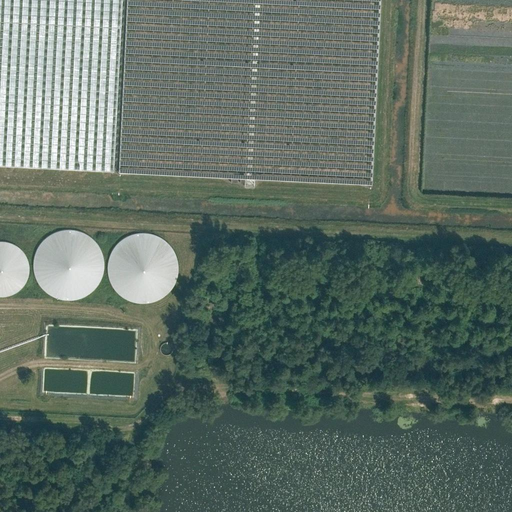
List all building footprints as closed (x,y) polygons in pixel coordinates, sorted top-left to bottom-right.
[(0,0),(0,165),(113,171),(120,27),(121,0),(0,0)] [(126,0),(118,172),(371,184),(379,0),(126,0)] [(62,300),(65,300),(68,301),(71,300),(74,300),(77,299),(80,298),(83,297),(86,296),(88,294),(91,292),(93,290),(95,288),(97,285),(99,283),(100,280),(101,277),(102,274),(103,271),(103,268),(103,265),(103,262),(103,259),(102,256),(101,253),(100,250),(99,247),(97,245),(95,242),(93,240),(91,238),(88,236),(86,234),(83,233),(80,232),(77,231),(74,230),(71,230),(68,229),(65,230),(62,230),(59,231),(56,232),(53,233),(50,234),(48,236),(45,238),(43,240),(41,242),(39,245),(37,247),(36,250),(35,253),(34,256),(33,259),(33,262),(32,265),(33,268),(33,271),(34,274),(35,277),(36,280),(37,283),(39,285),(41,288),(43,290),(45,292),(48,294),(50,296),(53,297),(56,298),(59,299),(62,300)] [(136,304),(140,304),(143,304),(146,304),(149,304),(152,303),(155,302),(158,301),(161,299),(163,298),(166,296),(168,294),(170,291),(172,289),(174,286),(175,284),(176,281),(177,278),(178,275),(178,272),(178,269),(178,265),(178,262),(177,259),(176,256),(175,253),(174,251),(172,248),(170,246),(168,243),(166,241),(163,239),(161,238),(158,236),(155,235),(152,234),(149,233),(146,233),(143,233),(140,233),(136,233),(133,234),(130,235),(128,236),(125,238),(122,239),(120,241),(117,243),(115,246),(113,248),(112,251),(110,253),(109,256),(108,259),(108,262),(107,265),(107,269),(107,272),(108,275),(108,278),(109,281),(110,284),(112,286),(113,289),(115,291),(117,294),(120,296),(122,298),(125,299),(128,301),(130,302),(133,303),(136,304)] [(0,297),(1,297),(3,297),(6,297),(8,296),(10,296),(13,295),(15,294),(17,292),(19,291),(21,289),(22,287),(24,285),(25,283),(26,281),(27,279),(28,277),(28,274),(29,272),(29,269),(29,267),(28,264),(28,262),(27,260),(26,257),(25,255),(24,253),(22,251),(21,249),(19,248),(17,246),(15,245),(13,244),(10,243),(8,242),(6,242),(3,241),(1,241),(0,241),(0,297)]
